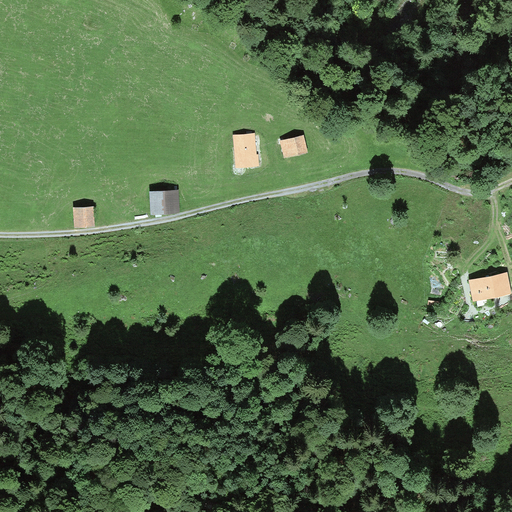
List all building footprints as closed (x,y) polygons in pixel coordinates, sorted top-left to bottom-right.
[(238,164),(246,164),(244,136),(236,137),(238,164)] [(252,136),(244,136),(246,164),(258,163),(257,154),(254,154),(252,136)] [(282,142),(284,155),(305,150),(302,138),(282,142)] [(153,194),(154,210),(176,209),(174,193),(153,194)] [(78,210),(79,225),(93,224),(92,209),(78,210)] [(476,282),(477,290),(474,291),(476,297),(509,290),(505,275),(476,282)]
